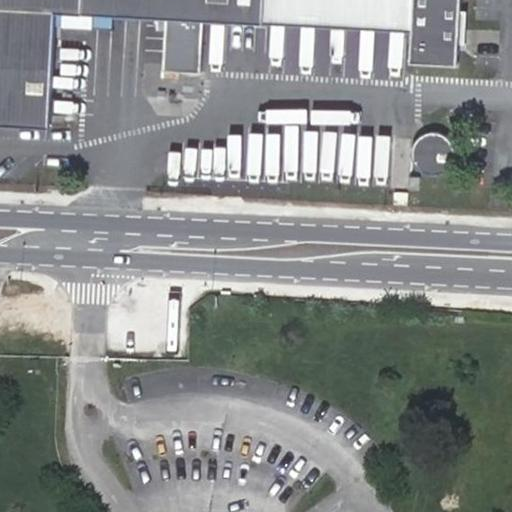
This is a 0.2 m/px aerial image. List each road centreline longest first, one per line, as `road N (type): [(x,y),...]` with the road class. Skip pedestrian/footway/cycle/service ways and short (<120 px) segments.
road 1 (secondary): [(511,245),(0,218)]
road 2 (secondary): [(0,253),(511,280)]
